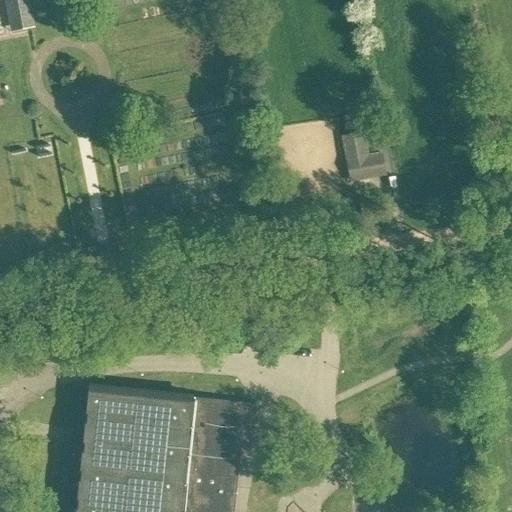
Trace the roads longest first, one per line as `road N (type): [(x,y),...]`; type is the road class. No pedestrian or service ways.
road 1 (residential): [(0,310),(322,255)]
road 2 (residential): [(323,370),(152,365),(61,374),(0,393)]
road 3 (track): [(322,255),(511,228)]
road 4 (residential): [(371,511),(323,416),(323,370)]
